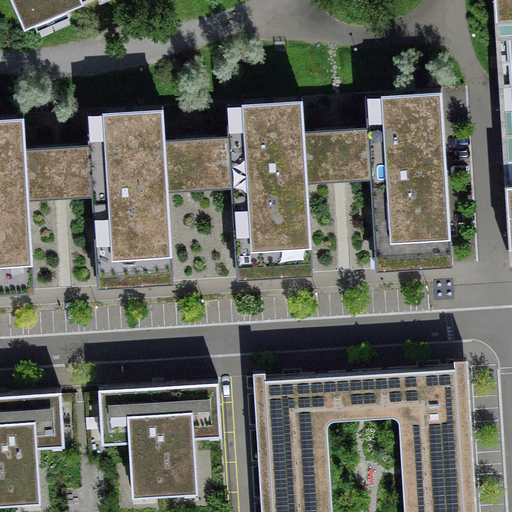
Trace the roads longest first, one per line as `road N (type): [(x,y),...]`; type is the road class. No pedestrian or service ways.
road 1 (residential): [(511,322),(0,350)]
road 2 (unknown): [(477,93),(400,90),(377,95),(361,110),(350,139),(345,223)]
